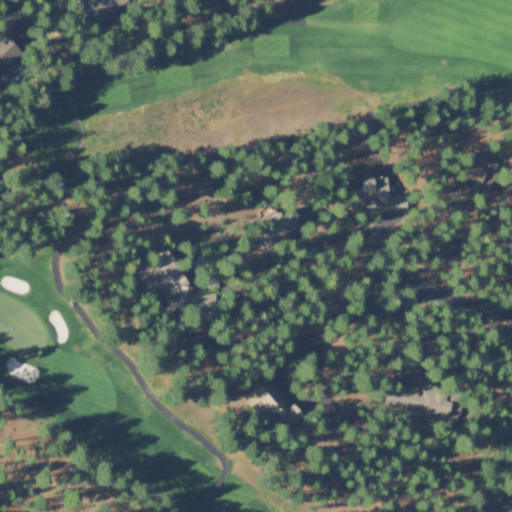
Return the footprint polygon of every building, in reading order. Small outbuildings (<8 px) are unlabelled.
[(462,182),(481,191),(489,173),(470,165),(462,182)] [(353,187),(353,206),(386,206),(386,170),(357,171),(358,186),(353,187)] [(131,265),(145,292),(155,287),(168,312),(181,306),(177,298),(188,292),(166,248),(131,265)] [(261,378),(245,392),(268,418),(283,404),(261,378)] [(381,404),(438,419),(444,399),(428,395),(429,390),(387,379),(381,404)]
